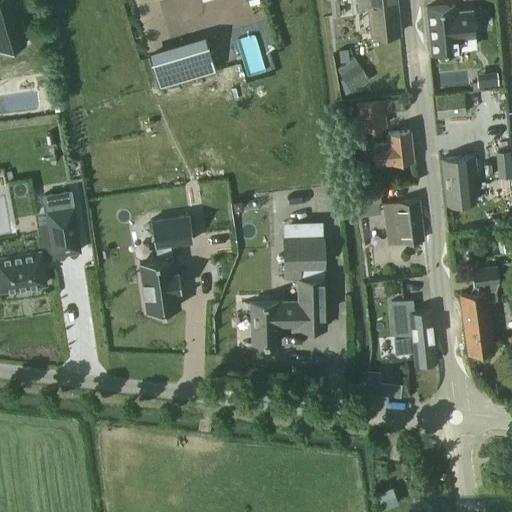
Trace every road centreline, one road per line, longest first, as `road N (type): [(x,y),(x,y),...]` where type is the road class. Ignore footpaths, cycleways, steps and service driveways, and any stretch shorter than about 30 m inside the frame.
road 1 (unclassified): [(455,416),(395,418),(0,369)]
road 2 (unclassified): [(455,416),(410,0)]
